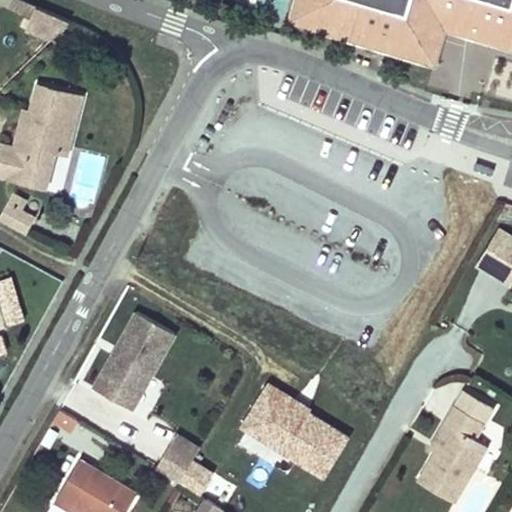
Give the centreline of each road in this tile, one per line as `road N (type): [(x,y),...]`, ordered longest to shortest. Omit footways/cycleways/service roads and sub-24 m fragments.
road 1 (residential): [(0,454),(198,89),(224,59)]
road 2 (residential): [(224,59),(253,48),(511,143)]
road 3 (residential): [(103,0),(203,35),(224,59)]
